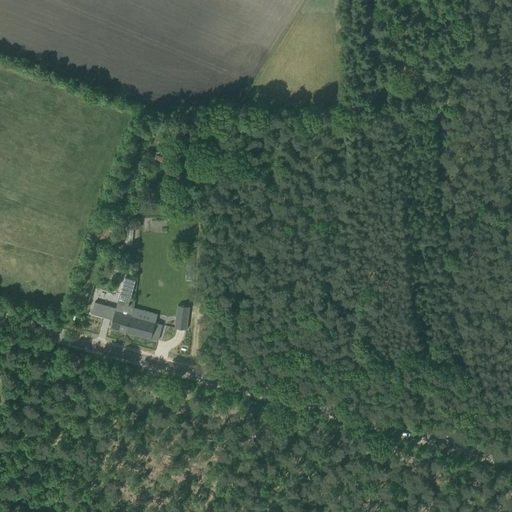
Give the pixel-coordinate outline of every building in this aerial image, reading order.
[(165,170),(169,158),(151,151),(146,163),(165,170)] [(99,242),(108,246),(116,230),(107,226),(99,242)] [(118,300),(111,327),(127,332),(131,315),(134,305),(134,299),(130,298),(136,280),(125,277),(121,293),(118,300)] [(152,287),(153,299),(173,299),(173,287),(152,287)] [(179,297),(192,296),(192,287),(179,288),(179,297)] [(96,304),(91,321),(100,324),(105,307),(96,304)] [(178,305),(175,328),(186,329),(189,307),(178,305)] [(131,315),(127,332),(158,340),(162,324),(131,315)]
